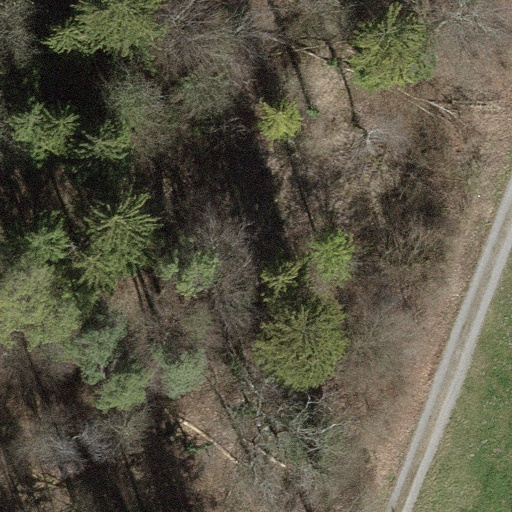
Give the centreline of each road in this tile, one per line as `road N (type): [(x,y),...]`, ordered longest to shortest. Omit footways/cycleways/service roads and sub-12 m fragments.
road 1 (track): [(511,222),(390,511)]
road 2 (track): [(0,84),(26,138),(14,256),(0,281)]
